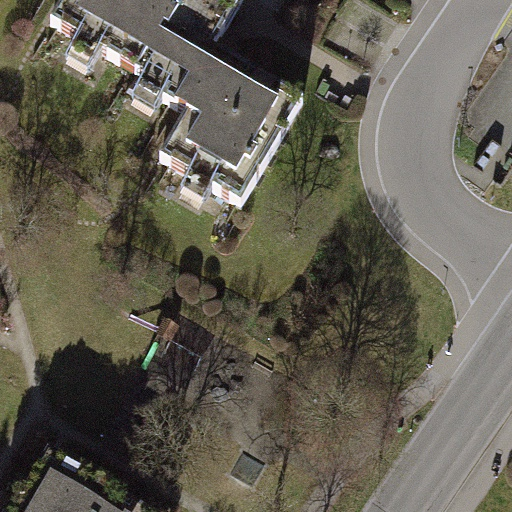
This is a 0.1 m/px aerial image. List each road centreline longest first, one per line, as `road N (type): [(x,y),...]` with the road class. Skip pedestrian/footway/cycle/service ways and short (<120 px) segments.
road 1 (residential): [(511,271),(433,214),(410,155),(426,93),(487,0)]
road 2 (tertiary): [(400,511),(511,352)]
